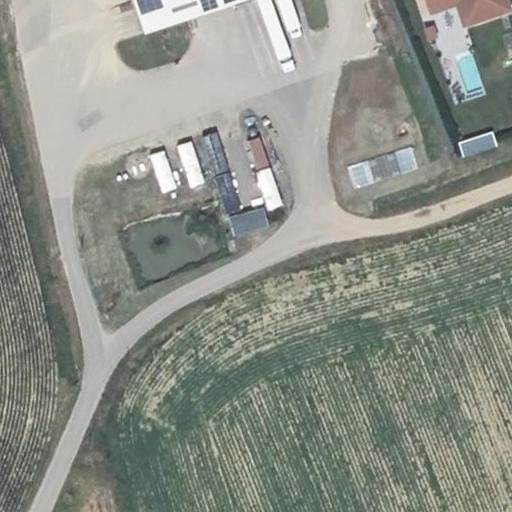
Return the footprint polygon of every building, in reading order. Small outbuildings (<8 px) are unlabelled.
[(160,0),(165,13),(197,0),(160,0)] [(461,27),(511,10),(511,2),(511,0),(421,0),(426,13),(453,4),(461,27)] [(225,227),(280,212),(256,123),(200,139),(225,227)] [(490,129),(454,139),(458,155),(495,145),(490,129)] [(192,141),(147,150),(156,191),(200,182),(192,141)] [(344,165),(351,188),(417,169),(410,146),(344,165)]
